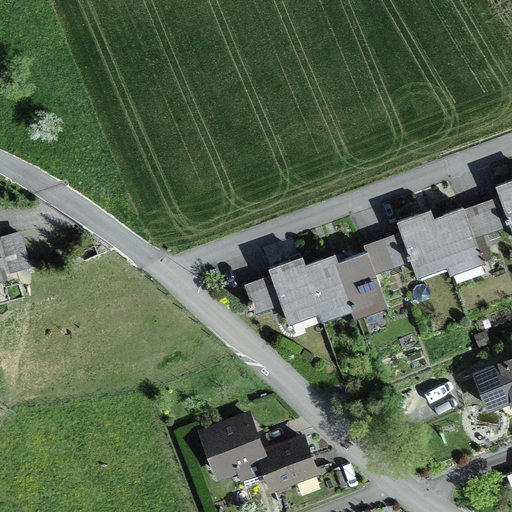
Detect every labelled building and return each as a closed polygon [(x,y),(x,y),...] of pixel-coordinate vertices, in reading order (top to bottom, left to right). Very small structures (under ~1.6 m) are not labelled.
[(499,198),(481,204),(490,231),(509,224),(511,232),(511,231),(511,180),(495,187),(499,198)] [(461,209),(431,220),(447,266),(477,255),(471,238),(490,231),(481,204),(462,211),(461,209)] [(401,233),(382,240),(391,266),(410,260),(413,268),(444,257),(431,220),(428,211),(397,222),(401,233)] [(0,274),(26,268),(17,233),(0,237),(0,274)] [(365,253),(335,264),(348,300),(349,300),(352,309),(381,298),(372,273),(391,266),(382,240),(363,247),(365,253)] [(332,255),(302,266),(315,303),(316,303),(319,311),(348,300),(335,264),(332,255)] [(271,276),(258,281),(267,308),(282,302),(286,313),(315,303),(302,266),(299,258),(268,269),(271,276)] [(254,312),(267,308),(258,281),(244,286),(250,302),(246,303),(248,308),(252,306),(254,312)] [(511,360),(474,375),(480,391),(507,380),(511,392),(511,360)] [(216,470),(260,453),(246,416),(201,433),(216,470)] [(259,454),(272,487),(312,472),(300,438),(296,440),(294,435),(288,437),(290,442),(259,454)]
